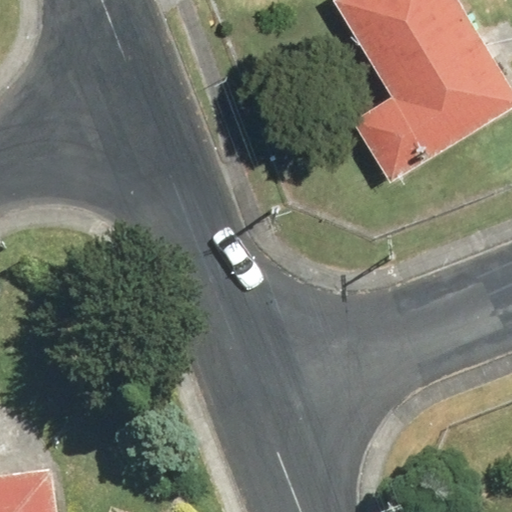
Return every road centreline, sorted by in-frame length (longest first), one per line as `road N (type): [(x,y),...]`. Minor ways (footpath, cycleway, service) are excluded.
road 1 (residential): [(249,391),(133,92)]
road 2 (residential): [(511,298),(249,391)]
road 3 (residential): [(133,92),(0,164)]
road 4 (residential): [(296,511),(249,391)]
